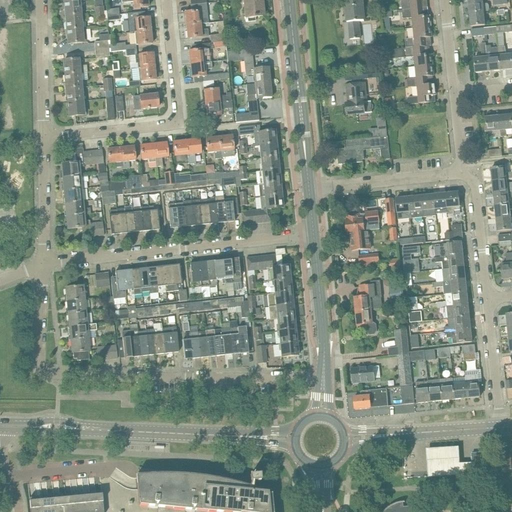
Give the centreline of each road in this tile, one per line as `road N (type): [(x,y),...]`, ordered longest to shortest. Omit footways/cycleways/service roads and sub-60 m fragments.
road 1 (residential): [(322,379),(52,373),(38,354),(42,266)]
road 2 (tertiary): [(0,426),(293,442)]
road 3 (residential): [(313,234),(42,266)]
road 4 (residential): [(166,0),(175,121),(42,138)]
road 5 (tertiary): [(308,188),(289,0)]
road 6 (tertiary): [(342,442),(499,422)]
road 7 (residential): [(308,188),(462,173)]
road 8 (tertiary): [(322,379),(313,234)]
road 9 (residential): [(42,138),(40,0)]
road 10 (residential): [(135,484),(98,468),(3,478)]
road 11 (residential): [(486,299),(475,189),(462,173)]
road 12 (residential): [(42,266),(42,138)]
road 13 (residential): [(499,422),(486,299)]
